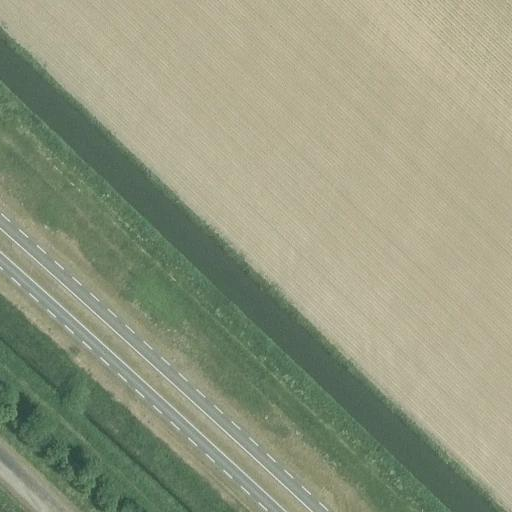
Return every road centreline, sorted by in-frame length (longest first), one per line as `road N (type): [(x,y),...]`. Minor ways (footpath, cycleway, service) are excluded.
road 1 (primary): [(316,511),(0,223)]
road 2 (primary): [(0,263),(270,511)]
road 3 (track): [(0,371),(150,511)]
